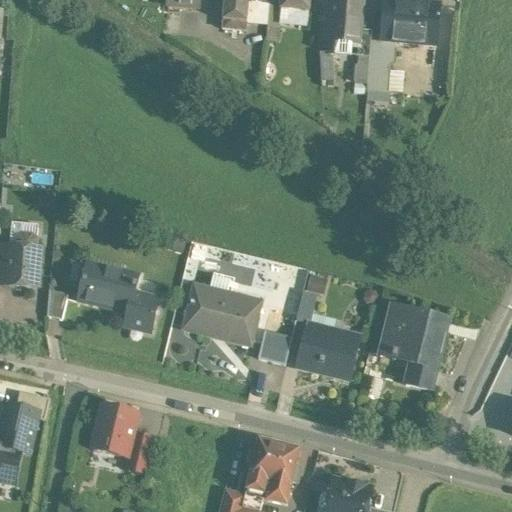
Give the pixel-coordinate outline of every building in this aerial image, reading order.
[(198,0),(153,0),(168,1),(167,9),(198,12),(198,0)] [(222,0),(223,2),(224,2),(222,32),(245,34),(246,26),(248,4),(269,6),(269,0),(222,0)] [(309,0),(281,0),(280,12),(302,14),(308,15),(309,0)] [(362,0),(333,0),(331,22),(361,24),(361,23),(363,2),(362,2),(362,0)] [(269,6),(248,4),(246,26),(267,27),(269,6)] [(438,9),(385,4),(382,44),(394,45),(434,49),(438,9)] [(361,24),(331,22),(330,38),(335,38),(334,48),(335,48),(351,50),(357,50),(358,50),(360,34),(361,34),(363,23),(361,23),(361,24)] [(361,34),(360,34),(358,50),(357,50),(356,59),(357,59),(369,61),(370,43),(371,35),(361,34)] [(382,44),(370,43),(366,86),(366,93),(390,96),(394,45),(382,44)] [(351,50),(335,48),(334,59),(350,60),(351,50)] [(332,55),(319,56),(320,83),(334,83),(332,55)] [(369,61),(357,59),(357,67),(357,68),(368,69),(369,61)] [(368,69),(357,68),(357,67),(355,67),(353,84),(366,86),(368,69)] [(39,252),(9,250),(8,261),(6,287),(36,290),(39,252)] [(8,261),(0,260),(0,286),(6,287),(8,261)] [(137,278),(90,268),(87,284),(83,283),(78,305),(127,316),(128,316),(133,296),(134,292),(135,292),(136,288),(135,288),(137,278)] [(311,276),(309,291),(320,293),(322,278),(311,276)] [(260,306),(194,290),(184,331),(250,347),(260,306)] [(67,297),(49,293),(46,319),(54,321),(61,323),(67,297)] [(339,310),(342,297),(327,293),(324,307),(339,310)] [(316,298),(303,294),(295,324),(307,327),(309,327),(316,298)] [(157,302),(133,296),(128,316),(127,316),(124,329),(150,335),(157,302)] [(444,322),(391,309),(379,359),(410,366),(404,387),(430,393),(445,335),(441,334),(444,322)] [(309,327),(307,327),(297,369),(318,374),(317,376),(348,384),(359,339),(309,327)] [(291,341),(264,334),(257,362),(285,368),(291,341)] [(49,403),(20,396),(16,411),(38,416),(37,422),(44,424),(49,403)] [(37,422),(38,416),(16,411),(6,409),(0,439),(2,439),(0,448),(21,452),(20,455),(30,457),(37,422)] [(137,417),(102,409),(91,452),(125,460),(126,460),(132,437),(137,417)] [(132,437),(126,460),(125,460),(123,471),(147,477),(155,442),(132,437)] [(298,453),(258,444),(250,479),(266,483),(271,484),(290,488),(291,484),(297,486),(301,470),(294,469),(298,453)] [(21,452),(0,448),(0,447),(0,484),(13,487),(20,455),(21,452)] [(266,483),(250,479),(246,497),(243,510),(252,511),(259,511),(261,502),(266,483)] [(266,483),(261,502),(266,503),(271,484),(266,483)] [(365,511),(370,491),(333,483),(329,499),(333,505),(326,510),(325,511),(365,511)] [(290,488),(271,484),(266,503),(285,508),(290,488)] [(246,497),(224,492),(219,511),(252,511),(243,510),(246,497)]
